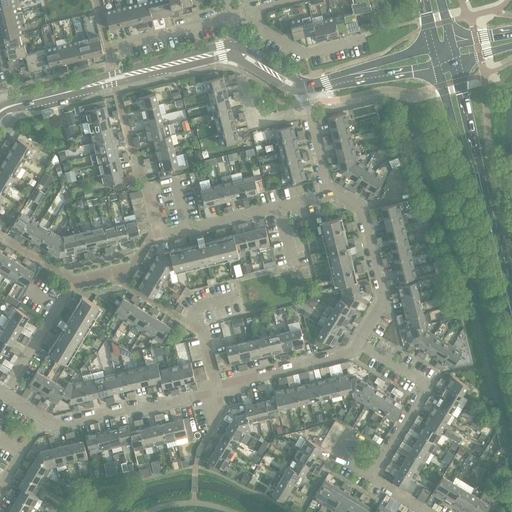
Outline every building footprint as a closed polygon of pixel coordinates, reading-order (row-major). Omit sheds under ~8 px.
[(153,0),(148,1),(152,19),(163,16),(158,0),(153,0)] [(158,0),(163,16),(172,14),(174,13),(173,9),(172,9),(170,0),(158,0)] [(170,0),(172,9),(173,9),(178,8),(193,4),(192,0),(170,0)] [(368,0),(353,0),(354,2),(351,3),(353,11),(352,12),(357,15),(357,14),(368,11),(371,10),(368,0)] [(20,1),(0,6),(0,17),(17,13),(15,7),(21,6),(20,1)] [(148,1),(138,4),(142,21),(152,19),(148,1)] [(115,4),(117,9),(121,27),(131,24),(127,6),(121,8),(120,3),(115,4)] [(138,4),(127,6),(131,24),(142,21),(138,4)] [(174,13),(172,14),(173,18),(180,16),(178,8),(173,9),(174,13)] [(117,9),(106,12),(110,29),(121,27),(117,9)] [(304,12),(299,13),(305,36),(315,34),(315,33),(313,23),(312,18),(312,16),(305,17),(304,12)] [(334,18),(338,35),(360,30),(359,26),(356,16),(357,15),(352,12),(352,13),(344,15),(345,18),(335,21),(334,18)] [(17,13),(0,17),(0,19),(1,23),(0,23),(0,29),(2,29),(2,28),(25,22),(24,18),(18,19),(17,13)] [(305,36),(299,13),(295,14),(296,20),(290,21),(294,39),(305,36)] [(322,15),(312,18),(313,23),(315,33),(315,34),(317,41),(328,38),(323,20),(322,15)] [(334,18),(323,20),(328,38),(338,35),(334,18)] [(2,28),(2,29),(5,38),(22,34),(21,28),(26,27),(25,22),(2,28)] [(22,34),(5,38),(10,60),(14,59),(24,57),(25,57),(28,53),(27,52),(25,44),(22,45),(19,35),(22,35),(22,34)] [(100,36),(89,39),(93,56),(104,54),(100,36)] [(89,39),(78,41),(82,59),(93,56),(89,39)] [(78,41),(68,44),(72,61),(82,59),(78,41)] [(68,44),(57,47),(61,64),(72,61),(68,44)] [(57,47),(47,49),(51,67),(61,64),(57,47)] [(26,58),(29,68),(30,72),(51,67),(47,49),(46,49),(47,52),(37,55),(37,52),(29,54),(28,53),(25,57),(26,58)] [(206,81),(209,92),(226,88),(223,77),(206,81)] [(226,88),(209,92),(211,103),(229,98),(226,88)] [(138,98),(141,109),(159,105),(156,93),(138,98)] [(229,98),(211,103),(214,113),(231,109),(229,98)] [(105,100),(79,106),(80,112),(86,111),(88,122),(109,117),(105,100)] [(159,105),(141,109),(144,119),(161,115),(159,105)] [(231,109),(214,113),(216,124),(234,119),(231,109)] [(328,118),(331,129),(348,125),(345,113),(328,118)] [(161,115),(144,119),(146,130),(164,125),(161,115)] [(109,117),(88,122),(91,132),(111,127),(109,117)] [(234,119),(216,124),(219,134),(236,130),(234,119)] [(188,120),(181,121),(184,131),(190,129),(188,120)] [(164,125),(146,130),(149,141),(154,140),(154,139),(166,136),(166,135),(164,125)] [(275,130),(278,141),(295,137),(293,125),(275,130)] [(348,125),(331,129),(333,139),(351,135),(348,125)] [(72,126),(66,128),(68,138),(75,136),(72,126)] [(111,127),(91,132),(94,143),(114,138),(111,127)] [(236,130),(219,134),(222,145),(239,141),(236,130)] [(154,139),(154,140),(156,150),(174,145),(171,134),(166,135),(166,136),(154,139)] [(351,135),(333,139),(336,150),(353,146),(351,135)] [(295,137),(278,141),(280,151),(298,147),(295,137)] [(114,138),(94,143),(96,153),(116,148),(114,138)] [(17,139),(11,148),(27,158),(33,148),(17,139)] [(174,145),(156,150),(159,160),(176,156),(174,145)] [(353,146),(336,150),(339,160),(356,156),(353,146)] [(298,147),(280,151),(283,162),(300,157),(298,147)] [(11,148),(6,158),(21,167),(27,158),(11,148)] [(116,148),(96,153),(96,154),(90,155),(93,165),(99,164),(119,159),(116,148)] [(237,153),(227,155),(229,162),(238,160),(237,153)] [(159,160),(156,160),(160,178),(172,175),(171,169),(179,167),(176,156),(159,160)] [(356,156),(339,160),(342,172),(348,176),(357,161),(356,156)] [(300,157),(283,162),(286,172),(303,168),(300,157)] [(6,158),(0,167),(16,176),(21,167),(6,158)] [(215,158),(205,161),(206,167),(216,165),(215,158)] [(398,158),(390,162),(392,168),(401,165),(398,158)] [(119,159),(99,164),(101,174),(122,169),(119,159)] [(357,161),(348,176),(357,181),(366,166),(357,161)] [(366,166),(357,181),(366,187),(376,172),(366,166)] [(0,167),(0,179),(10,185),(16,176),(0,167)] [(303,168),(286,172),(288,183),(306,179),(303,168)] [(122,169),(101,174),(104,185),(112,183),(124,180),(122,169)] [(376,172),(366,187),(376,193),(385,178),(376,172)] [(45,173),(40,182),(49,188),(54,179),(45,173)] [(254,175),(243,178),(247,196),(264,191),(261,179),(255,181),(254,175)] [(243,178),(232,181),(237,198),(242,197),(247,196),(243,178)] [(0,179),(0,191),(4,195),(10,185),(0,179)] [(124,180),(112,183),(114,189),(126,186),(124,180)] [(232,181),(222,183),(226,201),(237,198),(232,181)] [(222,183),(211,186),(216,203),(226,201),(222,183)] [(216,203),(211,186),(201,189),(203,196),(196,198),(199,210),(205,208),(205,206),(216,203)] [(92,189),(83,192),(85,198),(94,196),(92,189)] [(130,193),(131,199),(143,196),(142,190),(130,193)] [(143,196),(131,199),(132,205),(145,202),(143,196)] [(145,202),(132,205),(134,211),(146,208),(145,202)] [(381,208),(384,219),(401,214),(399,203),(381,208)] [(134,211),(135,214),(135,217),(147,214),(146,208),(134,211)] [(11,228),(21,234),(30,218),(21,212),(11,228)] [(124,217),(125,222),(129,239),(130,242),(131,247),(135,246),(133,238),(140,237),(140,234),(138,228),(137,223),(136,219),(135,217),(135,214),(124,217)] [(136,219),(137,223),(149,220),(147,214),(135,217),(136,219)] [(401,214),(384,219),(387,229),(404,225),(401,214)] [(342,217),(322,222),(338,286),(340,286),(342,295),(340,299),(355,309),(362,298),(354,270),(352,270),(349,260),(356,259),(354,251),(357,251),(355,245),(352,245),(350,238),(344,239),(342,229),(344,229),(342,217)] [(30,218),(21,234),(30,239),(40,224),(30,218)] [(149,220),(137,223),(138,228),(150,226),(149,220)] [(125,222),(115,225),(119,242),(129,239),(125,222)] [(40,224),(30,239),(40,245),(49,229),(40,224)] [(115,225),(104,227),(108,244),(119,242),(115,225)] [(404,225),(387,229),(389,240),(407,235),(404,225)] [(150,226),(138,228),(140,234),(152,231),(150,226)] [(104,227),(94,230),(98,247),(108,244),(104,227)] [(266,227),(254,230),(259,247),(270,244),(266,227)] [(49,229),(40,245),(49,250),(58,235),(49,229)] [(94,230),(83,232),(87,250),(88,252),(89,258),(93,256),(91,249),(98,247),(94,230)] [(254,230),(244,232),(248,250),(259,247),(254,230)] [(83,232),(73,235),(77,252),(87,250),(83,232)] [(244,232),(233,235),(238,252),(248,250),(244,232)] [(58,235),(49,250),(59,257),(66,255),(62,237),(58,235)] [(73,235),(62,237),(66,255),(67,258),(68,263),(73,262),(71,254),(77,252),(73,235)] [(191,246),(172,250),(176,270),(239,254),(238,252),(233,235),(212,240),(212,237),(204,238),(203,235),(197,237),(198,240),(190,242),(191,246)] [(407,235),(389,240),(392,250),(409,246),(407,235)] [(409,246),(392,250),(394,261),(412,256),(409,246)] [(159,254),(155,260),(170,269),(174,268),(175,270),(176,270),(172,250),(159,254)] [(6,256),(0,265),(0,272),(6,276),(15,261),(6,256)] [(412,256),(394,261),(397,271),(414,267),(412,256)] [(155,260),(149,269),(165,278),(170,269),(155,260)] [(15,261),(6,276),(15,282),(25,267),(15,261)] [(276,261),(263,264),(264,269),(277,266),(276,261)] [(249,264),(242,266),(244,273),(250,271),(249,264)] [(25,267),(15,282),(25,288),(34,273),(25,267)] [(414,267),(397,271),(400,282),(417,278),(414,267)] [(149,269),(144,278),(159,288),(165,278),(149,269)] [(159,288),(144,278),(138,288),(153,297),(159,288)] [(398,286),(401,297),(418,293),(416,281),(398,286)] [(418,293),(401,297),(403,307),(421,303),(418,293)] [(56,344),(54,343),(48,353),(65,363),(99,307),(82,296),(76,307),(78,308),(73,317),(67,313),(63,320),(61,318),(57,324),(60,325),(56,332),(62,335),(56,344)] [(114,314),(124,320),(133,304),(123,298),(114,314)] [(340,299),(334,309),(350,318),(355,309),(340,299)] [(181,313),(181,312),(184,307),(179,303),(175,310),(181,313)] [(421,303),(403,307),(406,318),(423,314),(421,303)] [(133,304),(124,320),(133,325),(142,310),(133,304)] [(14,307),(8,317),(23,326),(29,317),(14,307)] [(334,309),(329,318),(344,327),(350,318),(334,309)] [(142,310),(133,325),(142,331),(151,316),(142,310)] [(423,314),(403,319),(404,323),(407,323),(409,328),(424,325),(426,325),(423,314)] [(151,316),(142,331),(152,336),(161,321),(151,316)] [(8,317),(2,326),(18,336),(23,326),(8,317)] [(242,318),(235,319),(237,326),(243,324),(242,318)] [(329,318),(323,327),(338,336),(344,327),(329,318)] [(161,321),(152,336),(161,342),(171,327),(161,321)] [(409,328),(406,329),(409,341),(415,344),(425,329),(424,325),(409,328)] [(2,326),(0,330),(0,337),(12,345),(18,336),(2,326)] [(307,327),(301,329),(304,341),(309,339),(307,327)] [(338,336),(323,327),(317,337),(333,346),(338,336)] [(301,329),(290,332),(294,349),(305,346),(304,341),(301,329)] [(425,329),(415,344),(425,350),(434,335),(425,329)] [(290,332),(279,334),(283,352),(294,349),(290,332)] [(279,334),(269,337),(273,354),(283,352),(279,334)] [(434,335),(425,350),(434,356),(443,340),(434,335)] [(0,337),(0,350),(7,354),(12,345),(0,337)] [(269,337),(258,339),(262,357),(273,354),(269,337)] [(258,339),(248,342),(252,359),(262,357),(258,339)] [(443,340),(434,356),(443,361),(453,346),(443,340)] [(248,342),(237,344),(241,362),(252,359),(248,342)] [(226,347),(227,351),(229,357),(230,363),(230,365),(231,365),(241,362),(237,344),(226,347)] [(453,346),(443,361),(453,367),(462,352),(453,346)] [(215,354),(217,360),(229,357),(227,351),(215,354)] [(229,357),(217,360),(218,366),(230,363),(229,357)] [(191,362),(180,365),(184,383),(195,380),(193,370),(191,362)] [(157,363),(146,366),(151,383),(161,381),(159,370),(157,363)] [(230,363),(218,366),(220,372),(232,369),(231,365),(230,365),(230,363)] [(180,365),(169,368),(173,385),(184,383),(180,365)] [(146,366),(136,369),(140,386),(151,383),(146,366)] [(204,367),(198,368),(201,380),(207,379),(204,367)] [(169,368),(159,370),(161,381),(163,388),(173,385),(169,368)] [(198,368),(193,370),(195,380),(195,382),(201,380),(198,368)] [(136,369),(125,371),(130,389),(140,386),(136,369)] [(28,386),(38,392),(47,377),(37,371),(28,386)] [(125,371),(115,374),(119,391),(130,389),(125,371)] [(115,374),(104,376),(109,394),(119,391),(115,374)] [(348,374),(337,376),(342,394),(352,391),(349,378),(348,374)] [(104,376),(94,379),(98,396),(109,394),(104,376)] [(337,376),(327,379),(331,396),(342,394),(337,376)] [(47,377),(38,392),(47,398),(56,382),(47,377)] [(356,377),(349,378),(352,391),(353,395),(357,398),(366,383),(356,377)] [(453,377),(447,386),(462,396),(468,386),(453,377)] [(94,379),(83,382),(88,399),(98,396),(94,379)] [(327,379),(316,382),(321,399),(331,396),(327,379)] [(60,397),(70,403),(77,402),(73,384),(69,381),(65,388),(60,397)] [(56,382),(47,398),(57,404),(60,397),(65,388),(56,382)] [(83,382),(73,384),(77,402),(88,399),(83,382)] [(316,382),(306,384),(310,402),(321,399),(316,382)] [(366,383),(357,398),(367,404),(376,388),(366,383)] [(306,384),(295,387),(300,404),(310,402),(306,384)] [(447,386),(441,396),(456,405),(462,396),(447,386)] [(295,387),(285,389),(289,407),(300,404),(295,387)] [(376,388),(367,404),(376,409),(385,394),(376,388)] [(274,392),(276,399),(279,409),(289,407),(285,389),(274,392)] [(385,394),(376,409),(385,415),(394,400),(385,394)] [(441,396),(436,405),(451,414),(456,405),(441,396)] [(276,399),(265,402),(270,419),(281,416),(279,409),(276,399)] [(394,400),(385,415),(395,421),(404,406),(394,400)] [(265,402),(255,404),(259,422),(270,419),(265,402)] [(244,407),(245,414),(246,414),(249,424),(259,422),(255,404),(244,407)] [(436,405),(430,414),(445,423),(451,414),(436,405)] [(234,417),(231,423),(246,432),(251,431),(249,424),(246,414),(245,414),(234,417)] [(322,414),(315,416),(317,423),(324,421),(322,414)] [(424,424),(426,425),(440,433),(440,432),(445,423),(430,414),(424,424)] [(113,429),(107,431),(111,448),(122,446),(118,428),(115,418),(110,420),(113,429)] [(189,418),(172,422),(176,439),(187,437),(188,442),(194,440),(189,418)] [(478,420),(474,427),(480,431),(484,424),(478,420)] [(335,421),(332,426),(343,432),(346,427),(335,421)] [(172,422),(162,425),(166,442),(176,439),(172,422)] [(231,423),(225,432),(240,442),(246,432),(231,423)] [(129,425),(118,428),(122,446),(132,443),(133,443),(130,433),(130,432),(129,425)] [(162,425),(151,427),(155,445),(166,442),(162,425)] [(426,425),(421,434),(436,443),(442,434),(440,432),(440,433),(426,425)] [(332,426),(329,431),(340,437),(343,432),(332,426)] [(100,427),(95,429),(97,433),(101,451),(111,448),(107,431),(102,432),(100,427)] [(151,427),(141,430),(145,447),(155,445),(151,427)] [(141,430),(130,432),(130,433),(133,443),(132,443),(134,450),(145,447),(141,430)] [(329,431),(326,436),(336,443),(340,437),(329,431)] [(447,431),(444,435),(459,444),(462,440),(452,434),(447,431)] [(225,432),(219,442),(235,451),(240,442),(225,432)] [(101,451),(97,433),(86,436),(90,453),(101,451)] [(421,434),(415,443),(430,453),(436,443),(421,434)] [(375,435),(372,440),(380,444),(383,439),(375,435)] [(326,436),(323,441),(333,448),(336,443),(326,436)] [(306,438),(300,448),(315,457),(321,447),(320,446),(314,443),(306,438)] [(317,438),(314,443),(320,446),(323,441),(317,438)] [(84,441),(72,444),(77,461),(88,458),(84,441)] [(323,441),(320,446),(321,447),(330,453),(333,448),(323,441)] [(219,442),(214,451),(229,460),(235,451),(219,442)] [(453,442),(450,447),(455,450),(459,445),(453,442)] [(415,443),(410,453),(425,462),(430,453),(415,443)] [(72,444),(62,447),(66,464),(77,461),(72,444)] [(62,447),(51,449),(56,466),(66,464),(62,447)] [(300,448),(294,457),(310,466),(315,457),(300,448)] [(460,448),(457,453),(462,456),(465,451),(460,448)] [(40,452),(36,458),(51,468),(56,466),(51,449),(40,452)] [(229,460),(214,451),(208,461),(223,470),(229,460)] [(410,453),(404,462),(419,471),(425,462),(410,453)] [(294,457),(289,466),(304,476),(310,466),(294,457)] [(36,458),(31,467),(46,477),(51,468),(36,458)] [(181,460),(173,462),(175,469),(182,467),(183,467),(181,460)] [(404,462),(398,471),(414,480),(419,471),(404,462)] [(289,466),(283,476),(299,485),(304,476),(289,466)] [(31,467),(25,477),(40,486),(46,477),(31,467)] [(414,480),(398,471),(392,481),(408,490),(414,480)] [(245,474),(241,482),(246,485),(250,477),(245,474)] [(283,476),(278,485),(293,494),(299,485),(283,476)] [(432,494),(442,500),(453,482),(443,476),(432,494)] [(19,487),(23,489),(35,495),(40,486),(25,477),(19,487)] [(314,498),(323,504),(334,486),(324,480),(314,498)] [(453,482),(442,500),(451,506),(462,488),(453,482)] [(293,494),(278,485),(272,495),(287,504),(293,494)] [(334,486),(323,504),(333,509),(344,492),(334,486)] [(462,488),(451,506),(460,511),(471,493),(462,488)] [(23,489),(18,498),(33,507),(39,498),(35,495),(23,489)] [(430,492),(424,489),(417,499),(424,503),(430,492)] [(344,492),(333,509),(336,511),(343,511),(353,497),(344,492)] [(471,493),(460,511),(461,511),(472,511),(480,499),(471,493)] [(353,497),(343,511),(356,511),(362,503),(353,497)] [(18,498),(12,507),(19,511),(30,511),(33,507),(18,498)] [(480,499),(472,511),(485,511),(490,505),(480,499)] [(294,511),(299,506),(293,503),(290,509),(294,511)] [(362,503),(356,511),(369,511),(372,509),(362,503)]
